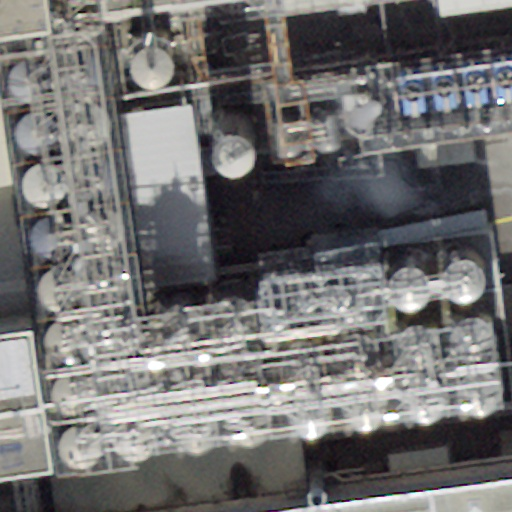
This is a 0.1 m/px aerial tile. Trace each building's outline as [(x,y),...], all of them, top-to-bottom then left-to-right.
[(0,0),(0,32),(219,0),(0,0)] [(134,76),(140,81),(147,84),(155,84),(162,81),(169,76),(173,70),(174,63),(174,56),(171,49),(166,44),(160,41),(154,39),(147,39),(140,42),(135,46),(131,53),(129,61),(130,69),(134,76)] [(65,80),(71,84),(77,87),(84,87),(91,85),(97,81),(101,75),(103,68),(103,61),(100,54),(96,48),(89,45),(82,43),(75,44),(68,48),(63,53),(60,60),(60,67),(61,74),(65,80)] [(10,88),(15,92),(22,95),(29,95),(36,93),(42,89),(46,83),(48,76),(48,69),(45,62),(41,57),(34,53),(27,52),(20,53),(13,56),(8,62),(5,68),(5,75),(6,82),(10,88)] [(73,133),(78,138),(85,140),(92,140),(99,138),(105,134),(109,129),(111,122),(111,114),(108,108),(103,102),(97,98),(90,97),(83,98),(76,101),(71,107),(68,113),(68,120),(69,127),(73,133)] [(18,141),(23,146),(30,148),(37,149),(44,147),(50,143),(54,137),(56,130),(56,123),(53,116),(48,110),(42,107),(35,105),(28,106),(21,110),(16,115),(13,122),(12,129),(14,136),(18,141)] [(230,174),(238,174),(245,171),(251,167),(255,160),(256,153),(255,145),(252,138),(247,133),(240,130),(232,129),(225,130),(218,134),(214,140),(211,147),(211,154),(213,162),(217,168),(223,172),(230,174)] [(79,185),(85,190),(91,192),(98,193),(105,191),(111,187),(115,181),(118,174),(117,167),(115,160),(110,154),(103,151),(96,149),(89,150),(83,154),(77,159),(75,165),(74,172),(76,179),(79,185)] [(24,194),(30,198),(36,201),(43,201),(50,199),(56,195),(60,189),(62,182),(62,175),(60,168),(55,163),(48,159),(41,158),(34,159),(27,162),(22,167),(20,174),(19,181),(20,188),(24,194)] [(89,242),(94,246),(101,249),(108,249),(115,247),(120,243),(125,237),(127,230),(127,223),(124,216),(119,211),(113,207),(106,206),(98,207),(92,210),(87,216),(84,222),(83,229),(85,236),(89,242)] [(34,250),(39,255),(46,257),(53,257),(60,255),(65,251),(70,246),(72,239),(72,231),(69,225),(64,219),(58,215),(51,214),(43,215),(37,218),(32,224),(29,230),(28,237),(30,244),(34,250)] [(451,298),(459,301),(467,302),(475,300),(481,295),(486,289),(488,282),(488,274),(486,267),(481,261),(475,257),(468,255),(460,255),(453,258),(447,263),(443,270),(441,278),(442,285),(446,293),(451,298)] [(96,295),(102,299),(109,302),(116,302),(122,300),(128,296),(132,290),(135,283),(134,276),(132,269),(127,264),(121,260),(113,259),(106,260),(100,263),(95,268),(92,275),(91,282),(93,289),(96,295)] [(397,303),(404,307),(412,307),(420,305),(427,301),(431,294),(434,287),(433,280),(431,272),(426,267),(420,262),(413,260),(406,261),(399,263),(392,268),(388,275),(386,283),(387,291),(391,298),(397,303)] [(41,303),(47,308),(53,310),(61,310),(67,308),(73,304),(77,299),(80,292),(79,284),(77,277),(72,272),(66,268),(58,267),(51,268),(45,271),(40,277),(37,283),(36,290),(38,297),(41,303)] [(219,334),(227,338),(235,338),(243,336),(249,332),(254,325),(256,318),(256,311),(253,304),(249,298),(243,293),(236,291),(228,292),(221,294),(215,299),(211,306),(209,314),(210,322),(214,329),(219,334)] [(165,340),(172,343),(180,343),(188,341),(195,337),(199,330),(202,323),(201,316),(199,309),(194,303),(188,299),(181,297),(174,297),(167,299),(160,304),(156,311),(154,319),(155,327),(159,334),(165,340)] [(105,343),(110,348),(117,350),(124,351),(131,349),(136,344),(140,339),(143,332),(142,325),(140,318),(135,312),(129,308),(121,307),(114,308),(108,312),(103,317),(100,323),(99,330),(101,337),(105,343)] [(458,357),(466,360),(474,360),(481,358),(488,354),(493,347),(495,340),(495,333),(492,326),(488,320),(482,316),(474,314),(467,314),(460,316),(454,321),(449,328),(448,336),(449,344),(452,351),(458,357)] [(49,352),(55,356),(62,359),(69,359),(75,357),(81,353),(85,347),(88,340),(87,333),(85,326),(80,320),(74,317),(66,315),(59,316),(53,320),(48,325),(45,332),(44,339),(46,346),(49,352)] [(404,362),(411,365),(419,366),(427,364),(433,359),(438,353),(440,345),(440,338),(438,331),(433,325),(427,321),(420,319),(412,319),(405,322),(399,327),(395,333),(393,341),(394,349),(398,356),(404,362)] [(341,369),(348,372),(356,373),(364,371),(371,366),(375,360),(378,353),(378,345),(375,338),(371,332),(364,328),(357,326),(350,326),(343,329),(336,334),(332,341),(330,348),(332,356),(335,363),(341,369)] [(286,374),(294,377),(302,378),(310,376),(316,371),(321,365),(323,358),(323,350),(321,343),(316,337),(310,333),(303,331),(295,331),(288,334),(282,339),(278,346),(276,354),(277,361),(281,369),(286,374)] [(226,389),(233,392),(241,393),(249,390),(255,386),(260,379),(262,372),(262,365),(260,358),(255,352),(249,348),(242,346),(234,346),(227,348),(221,353),(217,360),(215,368),(216,376),(220,383),(226,389)] [(171,394),(178,397),(186,398),(194,396),(201,391),(205,385),(208,378),(207,370),(205,363),(200,357),(194,353),(187,351),(180,351),(173,354),(166,359),(162,365),(160,373),(161,381),(165,388),(171,394)] [(113,396),(118,401),(125,403),(132,404),(139,402),(144,398),(149,392),(151,385),(151,378),(148,371),(143,365),(137,362),(130,360),(122,361),(116,365),(111,370),(108,377),(107,384),(109,390),(113,396)] [(58,405),(63,409),(70,412),(77,412),(84,410),(89,406),(94,400),(96,393),(96,386),(93,379),(88,374),(82,370),(75,369),(67,370),(61,373),(56,378),(53,385),(52,392),(54,399),(58,405)] [(466,412),(474,416),(482,416),(490,414),(496,410),(501,403),(503,396),(503,389),(501,381),(496,376),(490,371),(483,369),(475,370),(468,372),(462,377),(458,384),(456,392),(457,400),(461,407),(466,412)] [(412,418),(419,421),(427,421),(435,419),(442,415),(446,408),(449,401),(448,394),(446,387),(441,381),(435,377),(428,374),(421,375),(414,377),(407,382),(403,389),(401,397),(402,405),(406,412),(412,418)] [(350,424),(358,427),(366,428),(373,426),(380,421),(385,415),(387,408),(387,400),(384,393),(380,387),(374,383),(366,381),(359,381),(352,384),(346,389),(341,396),(340,404),(341,412),(344,419),(350,424)] [(296,429),(303,433),(311,433),(319,431),(325,427),(330,420),(332,413),(332,406),(330,399),(325,393),(319,388),(312,386),(304,387),(297,389),(291,394),(287,401),(285,409),(286,417),(290,424),(296,429)] [(236,441),(243,445),(251,445),(259,443),(266,439),(270,432),(272,425),(272,417),(270,410),(265,404),(259,400),(252,398),(244,398),(237,401),(231,406),(227,413),(225,421),(226,429),(230,436),(236,441)] [(181,446),(189,450),(197,450),(204,448),(211,444),(216,437),(218,430),(218,423),(215,416),(211,410),(205,405),(197,403),(190,404),(183,406),(177,411),(172,418),(171,426),(172,434),(175,441),(181,446)] [(119,448),(125,452),(131,454),(138,455),(145,453),(151,449),(155,443),(157,436),(157,429),(155,422),(150,416),(143,413),(136,411),(129,412),(122,416),(117,421),(115,428),(114,435),(115,442),(119,448)] [(64,456),(70,460),(76,463),(83,463),(90,461),(96,457),(100,451),(102,444),(102,437),(99,430),(95,425),(88,421),(81,420),(74,421),(67,424),(62,429),(59,436),(59,443),(60,450),(64,456)] [(432,511),(511,511),(511,463),(427,476),(432,511)] [(432,511),(427,476),(175,511),(432,511)]
